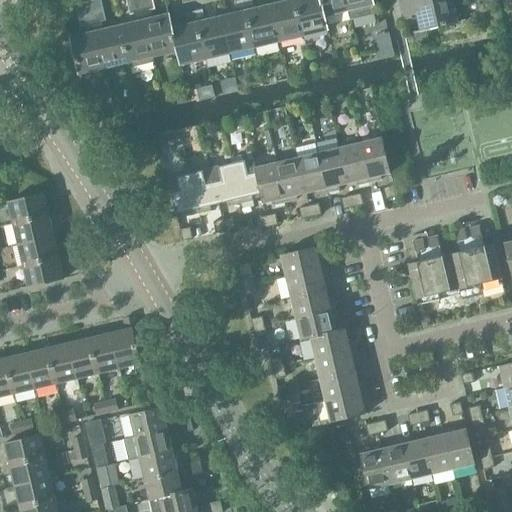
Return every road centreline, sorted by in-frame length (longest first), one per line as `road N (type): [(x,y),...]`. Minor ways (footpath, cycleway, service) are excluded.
road 1 (tertiary): [(141,267),(0,53)]
road 2 (tertiary): [(294,511),(256,468),(159,297)]
road 3 (residential): [(141,267),(344,227),(365,232)]
road 4 (residential): [(394,351),(381,353),(393,407),(452,393),(440,341)]
road 5 (residential): [(0,335),(159,297)]
road 6 (residential): [(394,351),(365,232)]
